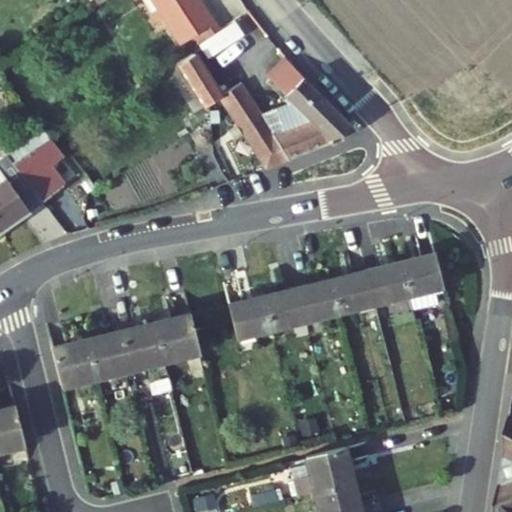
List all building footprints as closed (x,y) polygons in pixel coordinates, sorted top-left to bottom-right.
[(68,0),(79,17),(106,0),(68,0)] [(133,0),(115,0),(123,12),(136,4),(133,0)] [(133,0),(136,4),(176,68),(210,47),(181,0),(133,0)] [(202,121),(217,111),(190,69),(174,79),(202,121)] [(292,87),(285,80),(262,103),(269,109),(292,87)] [(236,98),(217,111),(264,185),(322,165),(346,142),(292,87),(269,109),(290,132),(262,152),(236,98)] [(12,171),(41,210),(64,194),(50,177),(63,167),(48,148),(12,171)] [(12,171),(8,166),(0,171),(0,239),(0,240),(41,210),(12,171)] [(432,260),(397,269),(410,318),(433,312),(429,297),(441,294),(432,260)] [(397,269),(363,278),(372,312),(382,310),(386,325),(410,318),(397,269)] [(338,322),(372,312),(363,278),(329,287),(338,322)] [(303,331),(338,322),(329,287),(294,295),(303,331)] [(269,340),(303,331),(294,295),(260,304),(269,340)] [(234,349),(269,340),(260,304),(224,313),(234,349)] [(197,361),(187,322),(149,332),(159,371),(197,361)] [(127,380),(159,371),(149,332),(116,341),(127,380)] [(92,389),(127,380),(116,341),(81,350),(92,389)] [(58,398),(92,389),(81,350),(48,359),(58,398)] [(0,460),(18,456),(8,415),(0,417),(0,460)] [(505,431),(493,511),(511,511),(511,428),(506,427),(505,431)] [(354,490),(345,456),(307,465),(309,472),(291,476),(298,504),(316,499),(354,490)] [(359,511),(354,490),(316,499),(319,511),(359,511)]
